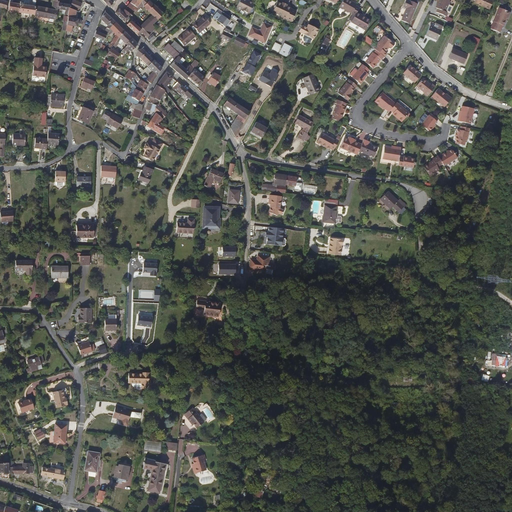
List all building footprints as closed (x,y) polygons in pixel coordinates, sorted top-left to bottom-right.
[(8,11),(19,13),(20,4),(12,3),(13,1),(9,0),(8,11)] [(81,4),(73,0),(70,7),(78,11),(81,4)] [(140,3),(143,7),(148,2),(146,0),(142,0),(140,2),(137,0),(132,0),(130,3),(136,8),(140,3)] [(254,5),(245,0),(240,0),(236,7),(249,14),(254,5)] [(273,11),(276,2),(271,0),(268,9),(273,11)] [(342,0),(339,7),(351,13),(356,6),(356,5),(348,0),(342,0)] [(406,8),(401,20),(409,23),(417,4),(407,0),(405,0),(403,7),(406,8)] [(438,9),(436,12),(446,17),(448,13),(446,12),(451,1),(447,0),(438,0),(435,7),(438,9)] [(472,0),(475,1),(474,3),(489,10),(493,0),(491,0),(472,0)] [(34,15),(35,6),(32,6),(23,5),(23,3),(20,2),(20,4),(19,13),(34,15)] [(89,5),(84,2),(80,10),(87,14),(89,5)] [(140,27),(142,29),(146,32),(152,26),(163,15),(153,6),(152,7),(148,2),(143,7),(152,16),(147,20),(140,27)] [(281,4),(277,2),(273,12),(282,15),(281,17),(292,21),(297,10),(286,6),(287,5),(282,2),(281,4)] [(135,13),(137,9),(136,8),(130,3),(127,7),(135,13)] [(70,5),(58,4),(57,9),(63,10),(63,13),(64,14),(64,16),(67,17),(69,9),(70,5)] [(57,11),(51,10),(35,6),(34,15),(34,16),(55,20),(56,20),(57,11)] [(179,6),(175,10),(180,15),(184,11),(179,6)] [(356,6),(351,13),(355,15),(351,22),(365,30),(370,22),(364,18),(364,17),(357,13),(359,8),(356,6)] [(504,24),(506,19),(507,16),(508,17),(510,12),(499,8),(490,29),(499,33),(503,24),(504,24)] [(115,14),(125,23),(131,16),(124,10),(122,12),(119,10),(115,14)] [(103,35),(106,36),(109,28),(115,23),(104,13),(100,19),(107,26),(105,30),(103,35)] [(228,21),(220,14),(215,20),(223,26),(228,21)] [(210,24),(204,16),(193,25),(201,35),(206,31),(205,29),(210,24)] [(68,18),(67,22),(67,25),(76,27),(78,20),(73,19),(68,18)] [(127,25),(136,35),(140,31),(142,29),(140,27),(138,28),(130,21),(127,25)] [(124,32),(115,23),(109,28),(116,35),(112,42),(114,43),(116,41),(118,37),(124,32)] [(252,28),(248,36),(265,43),(272,26),(263,23),(260,31),(252,28)] [(319,29),(309,24),(307,27),(303,25),(299,31),(305,34),(312,38),(313,39),(319,29)] [(97,26),(95,31),(103,35),(105,30),(97,26)] [(146,32),(150,36),(156,29),(152,26),(146,32)] [(430,26),(426,36),(436,40),(441,30),(430,26)] [(142,29),(140,31),(147,38),(150,36),(146,32),(142,29)] [(178,38),(184,46),(195,36),(189,29),(178,38)] [(95,31),(93,37),(103,41),(106,36),(103,35),(95,31)] [(131,38),(124,32),(118,37),(116,41),(118,42),(120,39),(125,44),(131,38)] [(363,39),(370,45),(373,40),(367,35),(363,39)] [(376,46),(384,53),(387,50),(386,49),(388,46),(389,47),(391,48),(394,45),(383,36),(376,46)] [(243,47),(246,42),(236,37),(233,43),(243,47)] [(137,44),(132,40),(127,46),(123,49),(126,53),(129,50),(131,52),(136,47),(137,44)] [(116,41),(114,43),(111,49),(114,52),(119,43),(118,42),(116,41)] [(170,46),(180,54),(184,50),(174,41),(170,46)] [(272,49),(278,51),(281,45),(275,42),(272,49)] [(163,49),(175,60),(178,57),(180,54),(170,46),(168,44),(163,49)] [(292,48),(284,44),(282,47),(290,52),(292,48)] [(376,51),(383,57),(386,54),(384,53),(376,46),(373,49),(376,51)] [(290,52),(282,47),(280,52),(288,56),(290,52)] [(80,51),(74,48),(73,48),(71,55),(72,55),(77,57),(80,51)] [(116,60),(119,55),(114,52),(111,49),(107,55),(115,59),(116,60)] [(138,50),(135,55),(139,58),(145,52),(142,49),(138,50)] [(452,49),(448,58),(463,64),(467,55),(452,49)] [(381,60),(383,57),(376,51),(374,54),(372,53),(365,63),(372,68),(380,60),(381,60)] [(145,52),(139,58),(148,66),(154,60),(145,52)] [(43,58),(34,57),(32,75),(45,77),(46,67),(42,67),(43,58)] [(173,69),(185,80),(186,79),(189,76),(194,69),(189,66),(186,70),(177,62),(180,58),(178,57),(175,60),(170,65),(170,66),(173,69)] [(162,69),(154,60),(148,66),(153,71),(146,81),(151,84),(162,69)] [(140,75),(144,71),(138,65),(135,69),(140,75)] [(367,73),(369,70),(363,65),(352,78),(361,85),(366,79),(365,78),(368,75),(367,73)] [(416,83),(422,76),(419,73),(415,70),(416,70),(411,66),(405,74),(416,83)] [(189,76),(200,86),(205,78),(194,69),(189,76)] [(135,74),(130,71),(129,70),(125,77),(131,82),(136,88),(135,89),(142,94),(147,85),(140,80),(137,86),(134,82),(135,80),(133,79),(136,75),(135,74)] [(168,84),(172,78),(166,73),(161,79),(165,82),(163,84),(166,87),(167,88),(169,85),(168,84)] [(215,86),(221,77),(213,73),(208,82),(215,86)] [(303,78),(311,95),(320,91),(313,74),(303,78)] [(238,76),(236,79),(246,87),(249,83),(238,76)] [(81,86),(90,89),(93,82),(84,79),(81,86)] [(165,82),(161,79),(156,85),(163,90),(166,87),(163,84),(165,82)] [(428,94),(427,95),(431,97),(438,87),(435,85),(434,86),(426,79),(419,87),(428,94)] [(349,96),(351,93),(356,87),(348,81),(338,95),(345,101),(346,100),(347,102),(351,98),(350,97),(349,96)] [(177,91),(181,86),(176,82),(173,87),(177,91)] [(164,95),(165,93),(163,90),(156,85),(152,93),(150,97),(157,100),(158,101),(159,100),(163,93),(164,95)] [(182,95),(186,91),(181,86),(177,91),(176,92),(180,95),(181,94),(182,95)] [(135,89),(136,88),(135,88),(134,89),(132,88),(127,95),(131,97),(135,89)] [(133,98),(137,101),(138,101),(142,94),(135,89),(131,97),(133,98)] [(448,94),(441,89),(433,98),(437,101),(438,100),(447,107),(454,99),(454,97),(451,95),(451,96),(448,94)] [(503,99),(506,90),(504,90),(501,89),(498,98),(503,99)] [(383,107),(387,110),(393,102),(383,94),(376,103),(380,106),(381,104),(384,106),(383,107)] [(50,95),(47,95),(47,106),(50,106),(50,107),(63,107),(63,95),(50,95)] [(157,100),(150,97),(148,102),(155,105),(155,103),(157,100)] [(235,112),(240,106),(228,98),(224,105),(235,112)] [(347,104),(337,100),(335,104),(336,105),(332,115),(341,119),(342,119),(346,108),(345,108),(347,104)] [(155,105),(148,102),(145,109),(153,112),(155,105)] [(155,103),(155,105),(153,112),(157,114),(162,119),(167,114),(160,107),(155,103)] [(133,110),(133,112),(140,115),(142,109),(142,105),(138,104),(135,105),(135,106),(135,108),(133,110)] [(397,104),(391,112),(394,114),(398,117),(397,117),(403,122),(410,113),(397,104)] [(245,120),(249,112),(240,106),(235,112),(238,114),(244,119),(245,120)] [(466,106),(465,111),(464,116),(462,116),(461,121),(474,124),(478,108),(466,106)] [(92,112),(83,108),(77,120),(87,124),(92,112)] [(112,114),(107,122),(118,128),(122,120),(112,114)] [(157,114),(153,119),(151,123),(156,126),(158,124),(162,119),(157,114)] [(238,121),(243,123),(244,119),(238,114),(235,119),(238,121)] [(297,138),(303,141),(308,134),(306,133),(312,123),(299,115),(294,124),(299,127),(300,126),(304,128),(303,129),(302,131),(301,131),(297,138)] [(424,126),(432,132),(438,125),(440,122),(432,115),(424,126)] [(230,128),(236,137),(243,123),(238,121),(235,119),(232,123),(230,128)] [(256,122),(251,132),(258,136),(259,135),(263,136),(267,128),(256,122)] [(470,143),(473,128),(465,126),(464,130),(461,129),(458,140),(459,141),(459,144),(467,146),(468,143),(470,143)] [(331,148),(334,149),(340,139),(337,137),(335,139),(322,132),(317,142),(322,144),(331,148)] [(23,146),(23,144),(24,141),(24,134),(12,133),(11,144),(23,146)] [(58,135),(47,134),(46,140),(46,145),(57,146),(58,135)] [(341,149),(357,155),(358,152),(361,145),(355,142),(356,141),(348,138),(348,139),(344,138),(341,149)] [(41,150),(45,150),(46,145),(46,140),(34,139),(33,151),(41,152),(41,150)] [(163,144),(154,139),(150,146),(147,144),(144,149),(147,151),(143,158),(152,163),(163,144)] [(361,145),(358,152),(374,158),(377,148),(371,146),(368,145),(369,144),(369,142),(363,139),(361,145)] [(400,157),(402,148),(397,147),(397,149),(391,148),(385,147),(383,159),(399,162),(400,157)] [(446,163),(448,165),(449,165),(460,157),(461,156),(455,148),(449,152),(449,151),(442,156),(446,163)] [(399,162),(399,166),(415,168),(416,159),(412,159),(409,158),(409,156),(405,156),(405,157),(400,157),(399,162)] [(442,156),(441,156),(436,160),(428,167),(434,176),(443,169),(441,167),(446,163),(442,156)] [(115,179),(116,168),(100,167),(99,178),(115,179)] [(144,167),(143,171),(142,174),(141,174),(139,179),(148,183),(153,170),(144,167)] [(206,179),(210,169),(205,167),(203,172),(201,172),(200,177),(206,179)] [(213,180),(219,182),(223,174),(210,169),(206,179),(203,186),(209,188),(213,180)] [(65,173),(54,172),(54,183),(64,183),(65,173)] [(296,177),(280,175),(279,184),(295,187),(296,177)] [(87,188),(88,180),(76,178),(76,187),(87,188)] [(238,191),(230,190),(228,203),(237,204),(238,191)] [(398,201),(388,192),(380,199),(389,209),(392,206),(399,212),(404,207),(402,205),(404,203),(400,199),(398,201)] [(270,204),(268,204),(268,209),(269,210),(269,212),(277,216),(278,214),(282,215),(284,209),(280,207),(281,197),(269,195),(269,199),(271,199),(270,204)] [(324,222),(335,223),(335,222),(336,216),(338,200),(325,199),(323,217),(324,217),(324,222)] [(199,209),(199,201),(191,200),(190,208),(199,209)] [(217,221),(218,209),(204,208),(203,228),(218,229),(218,221),(217,221)] [(12,221),(12,211),(0,211),(0,219),(0,222),(12,221)] [(186,220),(186,229),(175,229),(174,240),(192,241),(193,221),(186,220)] [(75,238),(92,238),(93,226),(76,225),(75,238)] [(282,246),(284,227),(269,226),(268,232),(266,232),(266,236),(267,236),(267,244),(282,246)] [(343,239),(330,238),(328,254),(340,255),(341,245),(342,245),(343,239)] [(234,248),(220,249),(220,259),(234,258),(234,248)] [(89,255),(79,256),(79,265),(89,265),(89,255)] [(265,268),(268,269),(269,263),(268,263),(269,257),(258,256),(257,260),(251,259),(250,269),(263,270),(263,265),(265,265),(265,268)] [(14,260),(15,271),(24,271),(24,275),(31,275),(31,270),(32,271),(32,260),(14,260)] [(235,268),(235,263),(219,263),(218,272),(229,273),(229,268),(235,268)] [(68,267),(51,267),(51,278),(68,278),(68,267)] [(157,269),(144,267),(143,276),(150,277),(150,279),(156,279),(157,269)] [(215,306),(216,303),(207,302),(207,304),(205,304),(205,302),(195,301),(194,310),(203,311),(203,316),(218,318),(219,307),(215,306)] [(77,318),(77,319),(77,323),(79,323),(90,324),(91,309),(79,309),(79,315),(80,316),(80,318),(79,318),(77,318)] [(116,319),(116,315),(108,315),(108,320),(104,320),(103,331),(108,331),(108,329),(111,329),(111,331),(115,331),(116,319)] [(155,318),(142,316),(140,325),(153,327),(155,318)] [(92,352),(89,342),(77,346),(80,355),(92,352)] [(100,355),(107,353),(106,345),(99,347),(100,355)] [(41,366),(41,365),(39,359),(27,362),(31,373),(38,371),(37,367),(41,366)] [(148,390),(148,373),(141,373),(141,375),(127,374),(127,384),(132,384),(132,386),(133,388),(135,388),(135,389),(136,391),(139,391),(141,390),(148,390)] [(54,393),(57,408),(67,406),(67,405),(69,405),(68,400),(65,400),(64,391),(54,393)] [(34,409),(31,399),(17,404),(21,414),(34,409)] [(129,412),(114,407),(111,417),(121,420),(120,424),(126,425),(128,417),(139,418),(139,413),(129,412)] [(191,408),(182,415),(195,430),(202,423),(205,420),(200,414),(197,416),(191,408)] [(64,444),(66,425),(54,424),(52,442),(64,444)] [(142,450),(159,453),(160,442),(144,440),(142,450)] [(88,476),(94,477),(95,472),(96,472),(99,454),(87,452),(84,470),(88,471),(88,476)] [(203,455),(189,459),(191,464),(189,464),(193,475),(205,471),(202,461),(205,460),(203,455)] [(155,490),(159,491),(162,474),(165,475),(167,464),(143,460),(143,463),(142,463),(141,466),(142,467),(141,475),(148,477),(146,490),(154,492),(155,490)] [(9,473),(30,473),(30,472),(33,472),(33,465),(30,466),(30,462),(22,462),(22,467),(12,467),(12,465),(9,465),(9,473)] [(0,475),(0,478),(8,479),(8,473),(7,473),(7,463),(1,463),(1,465),(0,464),(0,475)] [(125,482),(128,468),(119,466),(118,468),(116,468),(113,479),(116,480),(116,482),(121,483),(121,481),(125,482)] [(50,468),(50,469),(42,468),(40,476),(48,477),(62,480),(63,471),(50,468)] [(98,491),(96,501),(101,503),(104,493),(98,491)]
